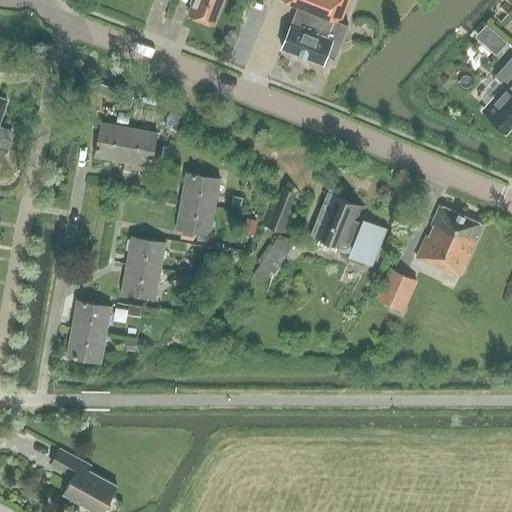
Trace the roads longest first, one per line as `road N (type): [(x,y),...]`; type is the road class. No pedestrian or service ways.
road 1 (tertiary): [(511,201),(70,26)]
road 2 (residential): [(0,356),(70,26)]
